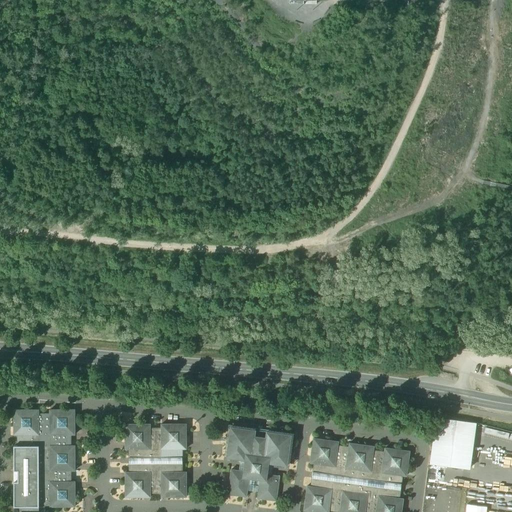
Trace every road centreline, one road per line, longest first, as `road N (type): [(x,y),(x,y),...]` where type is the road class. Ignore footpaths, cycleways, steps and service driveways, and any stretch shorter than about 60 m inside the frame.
road 1 (track): [(0,232),(245,255),(332,243),(395,173),(446,56),(451,0)]
road 2 (secondary): [(511,405),(361,381),(0,351)]
